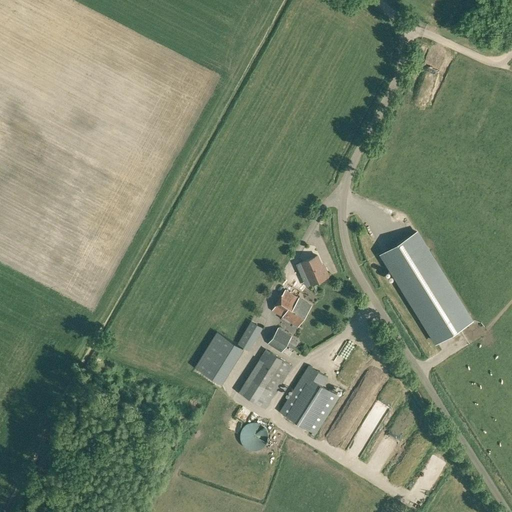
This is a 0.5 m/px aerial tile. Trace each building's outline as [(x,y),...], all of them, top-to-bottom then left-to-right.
[(381,253),(437,342),(471,320),(416,231),(381,253)] [(308,277),(311,284),(329,276),(325,267),(323,268),(317,255),(302,261),(309,277),(308,277)] [(285,289),(272,310),(285,318),(298,326),(311,305),(299,297),(299,296),(297,295),(296,297),(285,289)] [(237,343),(250,351),(263,328),(251,320),(237,343)] [(268,343),(282,352),(292,336),(278,327),(268,343)] [(217,331),(195,366),(222,383),(243,348),(237,344),(217,331)] [(351,365),(363,369),(371,343),(359,339),(351,365)] [(265,408),(292,365),(272,352),(271,354),(265,351),(260,359),(259,358),(239,391),(265,408)] [(376,381),(386,374),(377,362),(368,368),(376,381)] [(280,411),(315,434),(339,395),(323,385),(328,377),(309,365),(280,411)] [(342,379),(352,381),(355,368),(345,366),(342,379)] [(365,400),(369,390),(356,385),(353,396),(365,400)] [(359,431),(370,439),(398,398),(386,390),(359,431)] [(348,425),(364,403),(355,396),(339,419),(348,425)] [(242,406),(240,413),(251,416),(253,408),(242,406)] [(268,433),(268,431),(267,429),(266,427),(264,426),(263,425),(261,423),(259,423),(257,422),(255,422),(253,422),(251,422),(249,423),(247,423),(245,425),(244,426),(243,428),(242,429),(241,431),(240,433),(240,435),(240,437),(241,439),(241,441),(242,443),(243,445),(245,446),(246,448),(248,449),(250,449),(252,450),(254,450),(256,450),(258,449),(260,448),(262,447),(264,446),(265,445),(266,443),(267,441),(268,439),(268,437),(268,435),(268,433)] [(359,459),(367,441),(354,435),(346,454),(359,459)]
